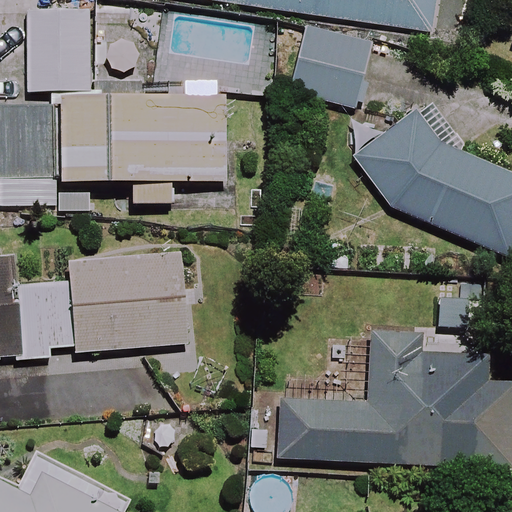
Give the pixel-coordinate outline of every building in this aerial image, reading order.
[(175,0),(428,33),(431,0),(175,0)] [(125,186),(125,206),(175,206),(175,184),(223,183),(222,93),(87,95),(86,14),(17,11),(18,108),(0,108),(0,187),(55,187),(61,187),(125,186)] [(370,44),(302,30),(288,95),(356,110),(370,44)] [(511,180),(435,147),(414,115),(350,158),(383,208),(509,262),(511,254),(511,180)] [(76,356),(187,347),(180,261),(69,269),(70,284),(17,288),(15,266),(0,267),(0,361),(23,360),(76,356)] [(419,341),(370,338),(367,405),(279,401),(276,462),(511,472),(511,451),(511,385),(483,384),(484,359),(418,357),(419,341)] [(128,511),(132,505),(33,454),(13,493),(0,486),(0,511),(128,511)]
